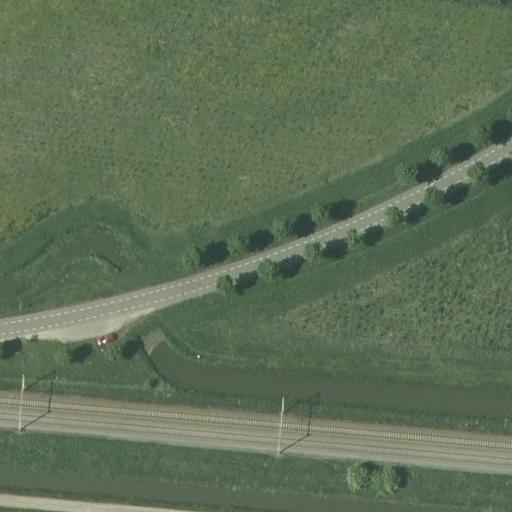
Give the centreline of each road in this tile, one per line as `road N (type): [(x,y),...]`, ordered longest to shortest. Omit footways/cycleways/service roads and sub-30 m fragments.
road 1 (unclassified): [(511,143),(290,250),(82,314),(0,324)]
road 2 (unclassified): [(135,511),(0,500)]
